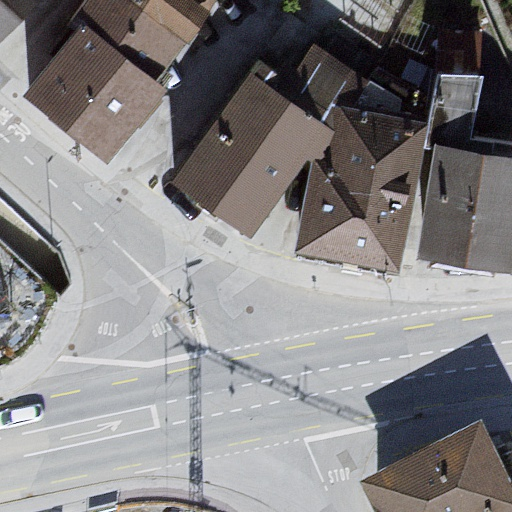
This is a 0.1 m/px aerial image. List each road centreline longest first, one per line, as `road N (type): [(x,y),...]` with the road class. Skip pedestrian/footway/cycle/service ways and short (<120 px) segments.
road 1 (residential): [(0,134),(162,286),(260,392)]
road 2 (primary): [(260,392),(0,448)]
road 3 (primary): [(511,351),(260,392)]
road 4 (residential): [(338,511),(314,460),(260,392)]
